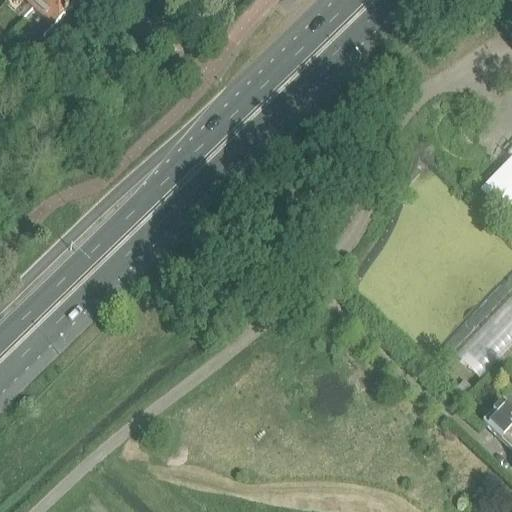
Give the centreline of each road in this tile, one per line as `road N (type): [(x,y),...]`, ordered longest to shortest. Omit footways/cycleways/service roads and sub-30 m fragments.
road 1 (primary): [(0,377),(391,0)]
road 2 (primary): [(351,0),(0,342)]
